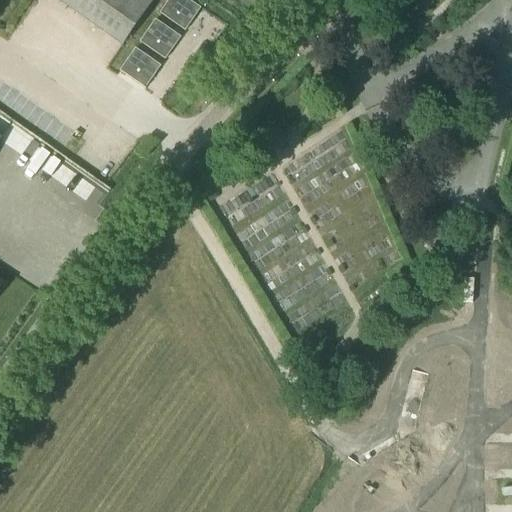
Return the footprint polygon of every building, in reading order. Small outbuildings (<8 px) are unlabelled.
[(58,0),(122,44),(151,0),(58,0)] [(185,0),(169,0),(159,15),(185,32),(200,10),(185,0)] [(155,21),(139,44),(164,61),(180,39),(155,21)] [(135,50),(119,72),(144,90),(160,68),(135,50)] [(279,149),(289,138),(273,123),(263,134),(279,149)]
